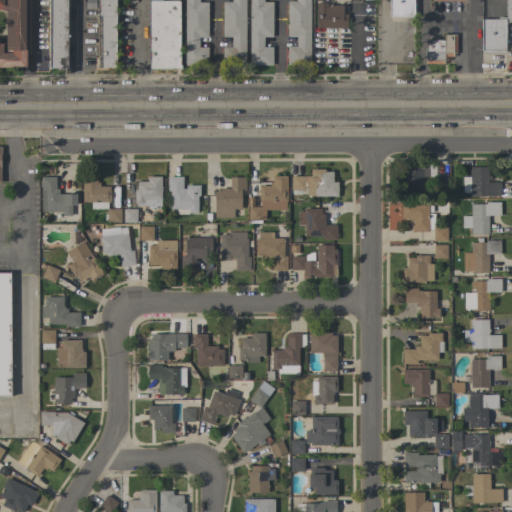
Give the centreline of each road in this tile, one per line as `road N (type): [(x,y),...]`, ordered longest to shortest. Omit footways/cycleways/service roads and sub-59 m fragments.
road 1 (primary): [(0,113),(511,107)]
road 2 (residential): [(371,511),(369,144)]
road 3 (residential): [(370,302),(141,301),(118,308)]
road 4 (residential): [(65,511),(113,437),(118,308)]
road 5 (residential): [(208,511),(208,458),(103,457)]
